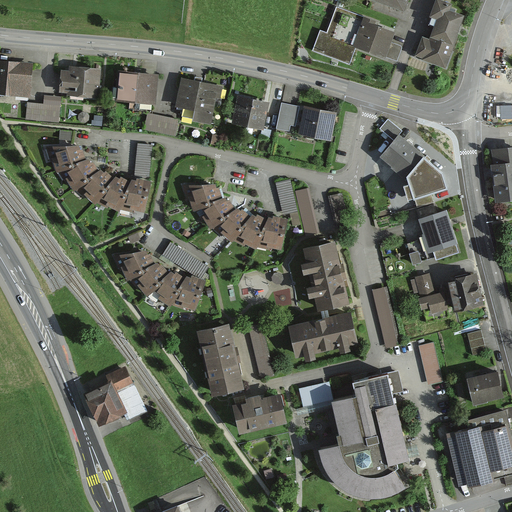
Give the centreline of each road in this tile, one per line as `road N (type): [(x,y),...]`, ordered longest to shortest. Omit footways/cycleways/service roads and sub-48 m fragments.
road 1 (tertiary): [(0,34),(216,57),(374,95)]
road 2 (residential): [(443,511),(407,363),(380,358),(357,252),(364,218),(354,169)]
road 3 (primary): [(0,246),(50,345),(115,511)]
road 4 (tertiary): [(468,135),(482,243),(511,350)]
road 5 (residential): [(354,169),(325,178),(182,145)]
